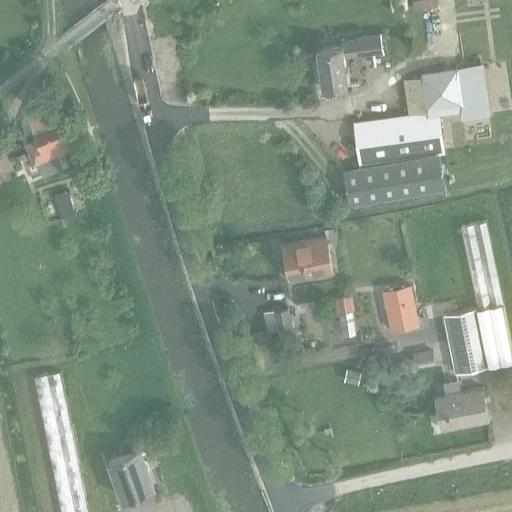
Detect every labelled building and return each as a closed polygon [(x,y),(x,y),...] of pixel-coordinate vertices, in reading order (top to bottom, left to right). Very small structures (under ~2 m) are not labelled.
[(407,0),(390,0),(392,11),(408,10),(407,0)] [(448,7),(424,10),(425,20),(449,17),(448,7)] [(344,57),(360,55),(384,52),(382,31),(357,34),(358,40),(341,43),(342,48),(318,52),(323,91),(348,87),(344,57)] [(424,74),(403,78),(408,113),(474,104),(475,114),(488,112),(481,62),(423,70),(424,74)] [(56,102),(30,112),(39,137),(27,142),(34,163),(38,161),(43,174),(63,167),(58,154),(73,149),(56,102)] [(440,111),(353,123),(358,164),(440,153),(445,152),(440,111)] [(445,186),(440,153),(358,164),(359,169),(346,171),(351,203),(445,186)] [(76,213),(68,187),(58,190),(59,192),(54,194),(61,217),(76,213)] [(511,352),(501,303),(502,303),(484,222),(458,227),(476,309),(443,316),(455,374),(511,361),(511,352)] [(284,246),(291,279),(334,270),(328,238),(284,246)] [(410,284),(383,290),(391,329),(419,324),(410,284)] [(351,295),(343,296),(346,311),(353,310),(351,295)] [(277,329),(292,326),(288,306),(273,309),(262,311),(267,331),(277,329)] [(412,391),(411,389),(406,367),(396,369),(401,392),(401,393),(412,391)] [(347,369),(345,379),(359,382),(361,372),(347,369)] [(62,511),(89,511),(60,373),(35,378),(62,511)] [(441,431),(489,421),(482,387),(462,392),(460,379),(444,382),(446,395),(434,398),(441,431)] [(125,499),(154,488),(140,450),(111,461),(125,499)]
